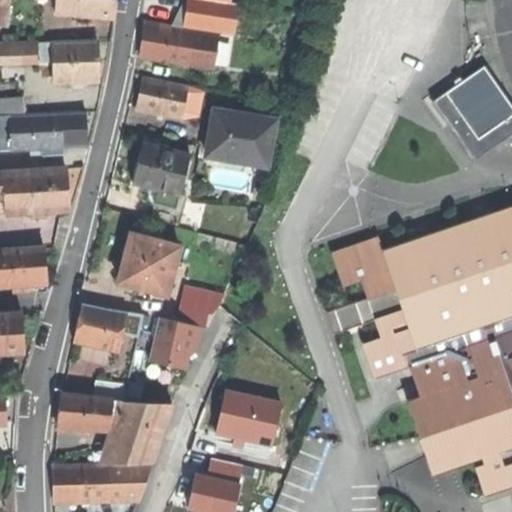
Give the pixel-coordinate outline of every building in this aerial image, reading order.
[(0,0),(0,26),(7,27),(9,0),(0,0)] [(115,0),(56,0),(55,15),(113,20),(115,1),(115,0)] [(189,7),(186,22),(219,28),(221,13),(189,7)] [(235,15),(221,13),(219,28),(232,30),(235,15)] [(195,28),(144,21),(142,37),(139,55),(189,63),(195,28)] [(219,32),(195,28),(189,63),(213,66),(219,32)] [(53,61),(54,84),(99,82),(99,64),(98,42),(53,44),(53,61)] [(0,63),(38,62),(38,44),(0,45),(0,63)] [(38,62),(53,61),(53,44),(38,44),(38,62)] [(511,103),(485,64),(474,72),(506,118),(511,113),(511,103)] [(433,100),(475,160),(511,134),(511,113),(506,118),(474,72),(433,100)] [(136,108),(182,117),(188,88),(188,86),(142,77),(139,93),(136,108)] [(202,91),(188,88),(182,117),(197,115),(202,91)] [(0,114),(25,113),(24,97),(0,98),(0,114)] [(210,131),(206,154),(245,160),(245,162),(267,166),(275,119),(213,109),(210,131)] [(86,113),(30,116),(32,150),(43,149),(62,148),(87,147),(86,130),(86,113)] [(0,151),(32,150),(30,116),(0,117),(0,151)] [(187,152),(142,142),(137,161),(132,182),(151,186),(147,200),(174,207),(187,152)] [(67,170),(3,173),(4,195),(4,199),(5,214),(69,211),(68,189),(67,170)] [(511,205),(384,250),(379,235),(376,236),(377,238),(335,252),(334,250),(331,251),(344,289),(347,288),(346,286),(361,281),(366,292),(325,306),(332,328),(373,314),(381,337),(364,342),(363,340),(361,340),(373,378),(375,377),(375,375),(409,363),(420,395),(407,399),(420,439),(433,476),(435,475),(434,473),(482,457),(485,465),(476,468),(486,499),(488,498),(487,496),(511,488),(511,205)] [(180,244),(131,232),(125,256),(118,280),(138,285),(150,288),(167,293),(180,244)] [(0,287),(48,285),(47,267),(46,249),(0,251),(0,287)] [(154,313),(148,362),(198,368),(207,286),(182,283),(178,316),(154,313)] [(147,297),(150,288),(138,285),(136,294),(147,297)] [(0,355),(25,354),(24,334),(22,313),(0,314),(0,355)] [(63,386),(84,391),(93,345),(72,341),(63,386)] [(113,398),(61,392),(59,407),(57,427),(109,429),(113,398)] [(123,399),(113,398),(109,429),(111,429),(115,461),(152,462),(171,405),(155,403),(123,402),(123,399)] [(205,457),(198,488),(252,499),(259,468),(205,457)] [(151,464),(109,465),(110,499),(139,499),(151,464)] [(109,465),(52,466),(53,485),(53,501),(110,499),(109,465)]
